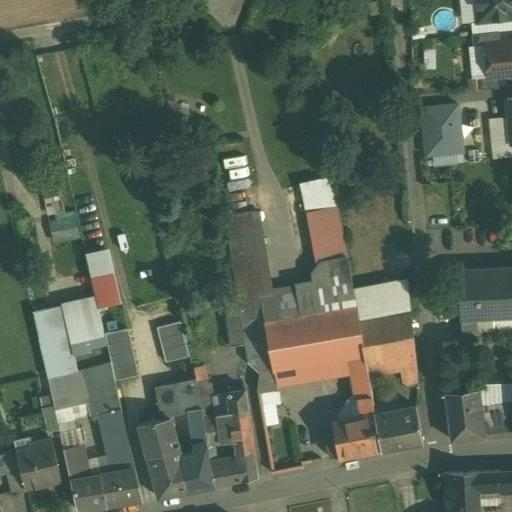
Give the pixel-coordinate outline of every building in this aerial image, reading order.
[(511,0),(475,0),(478,22),(511,18),(511,0)] [(499,32),(471,35),(472,47),(484,45),(500,44),(499,32)] [(511,42),(500,44),(484,45),(488,77),(497,76),(511,74),(511,42)] [(488,77),(476,78),(477,90),(499,88),(497,76),(488,77)] [(462,151),(457,105),(422,109),(427,155),(462,151)] [(356,156),(331,161),(336,187),(361,182),(356,156)] [(332,177),(301,185),(306,212),(312,211),(338,206),(332,177)] [(338,206),(312,211),(306,212),(317,268),(322,262),(347,258),(348,257),(338,206)] [(260,209),(225,215),(237,296),(238,296),(244,343),(267,339),(259,292),(273,290),(260,209)] [(107,251),(86,256),(96,298),(98,307),(118,302),(107,251)] [(347,258),(322,262),(317,268),(311,275),(313,283),(273,290),(259,292),(267,339),(273,372),(275,371),(345,359),(365,356),(353,291),(347,258)] [(511,268),(459,271),(461,319),(493,317),(511,316),(511,268)] [(408,280),(353,291),(359,323),(411,313),(408,280)] [(237,296),(223,298),(231,347),(245,345),(244,343),(238,296),(237,296)] [(96,298),(33,312),(54,406),(86,399),(85,394),(115,385),(111,364),(77,372),(73,352),(106,345),(104,334),(98,307),(96,298)] [(411,313),(359,323),(365,356),(366,363),(371,362),(401,357),(415,354),(411,313)] [(511,316),(493,317),(494,335),(511,333),(511,316)] [(180,322),(157,328),(166,363),(189,357),(180,322)] [(138,376),(128,329),(104,334),(106,345),(111,364),(115,381),(138,376)] [(267,339),(244,343),(245,345),(245,344),(248,363),(260,374),(258,391),(278,388),(275,371),(273,372),(267,339)] [(415,354),(401,357),(404,383),(409,386),(418,385),(415,354)] [(365,356),(345,359),(348,373),(349,374),(353,373),(357,396),(358,399),(372,397),(367,368),(366,363),(365,356)] [(210,378),(196,381),(201,408),(202,408),(203,417),(217,415),(210,378)] [(196,381),(156,389),(161,417),(189,411),(189,410),(201,408),(196,381)] [(511,383),(477,384),(478,389),(480,405),(495,404),(495,406),(511,404),(511,383)] [(115,385),(85,394),(86,399),(91,419),(121,409),(115,385)] [(278,388),(258,391),(260,406),(275,403),(280,402),(278,388)] [(245,389),(229,392),(227,394),(230,413),(230,414),(234,441),(237,464),(211,468),(215,486),(258,478),(254,447),(245,389)] [(463,390),(445,392),(451,440),(484,437),(484,434),(483,435),(480,405),(478,389),(463,390)] [(372,397),(358,399),(357,396),(360,416),(375,413),(372,397)] [(275,403),(260,406),(264,426),(278,424),(275,403)] [(495,404),(480,405),(483,435),(484,434),(487,434),(488,435),(498,434),(498,433),(511,430),(511,404),(495,406),(495,404)] [(54,406),(42,409),(47,433),(59,430),(54,406)] [(416,407),(375,415),(382,450),(382,451),(422,442),(416,407)] [(201,408),(189,410),(189,411),(193,435),(192,435),(194,444),(207,442),(203,417),(202,408),(201,408)] [(121,409),(91,419),(93,428),(95,433),(96,439),(97,441),(113,437),(126,433),(121,409)] [(217,415),(203,417),(207,442),(208,445),(234,441),(230,414),(230,413),(217,415)] [(360,416),(332,421),(334,433),(327,434),(332,458),(338,456),(339,457),(382,450),(375,415),(375,413),(360,416)] [(170,418),(138,424),(157,498),(190,491),(181,455),(178,446),(180,446),(179,442),(177,443),(170,418)] [(126,433),(113,437),(120,464),(134,462),(126,433)] [(51,438),(29,443),(30,448),(17,452),(18,455),(26,489),(61,481),(51,438)] [(207,442),(194,444),(195,451),(181,455),(190,491),(215,486),(211,468),(208,445),(207,442)] [(84,445),(63,449),(77,511),(108,506),(101,475),(91,477),(84,445)] [(18,455),(3,459),(11,493),(26,489),(18,455)] [(120,464),(111,466),(113,473),(135,471),(134,462),(120,464)] [(475,472),(443,473),(444,511),(476,511),(475,490),(511,487),(511,470),(475,472)] [(113,473),(101,475),(108,506),(142,500),(135,471),(113,473)]
